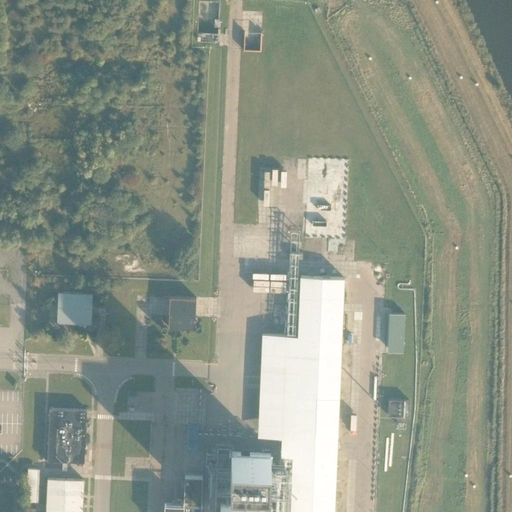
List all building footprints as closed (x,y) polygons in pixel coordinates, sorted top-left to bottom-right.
[(334,511),(344,277),(302,275),(299,335),(263,333),(258,436),(283,437),(282,455),(293,456),(290,511),(334,511)] [(57,322),(91,323),(93,293),(59,291),(57,322)] [(196,297),(170,296),(169,326),(195,327),(196,297)] [(405,313),(389,312),(388,351),(404,351),(405,313)] [(410,399),(389,398),(388,415),(409,417),(410,399)] [(48,460),(85,461),(87,409),(50,408),(48,460)] [(231,477),(269,479),(271,453),(232,451),(231,477)] [(39,468),(28,468),(27,501),(38,501),(39,468)] [(201,511),(203,475),(185,475),(184,502),(165,502),(164,511),(201,511)] [(46,511),(82,511),(84,479),(48,478),(46,511)] [(219,511),(271,511),(272,504),(266,503),(267,497),(246,497),(246,502),(220,501),(219,511)]
